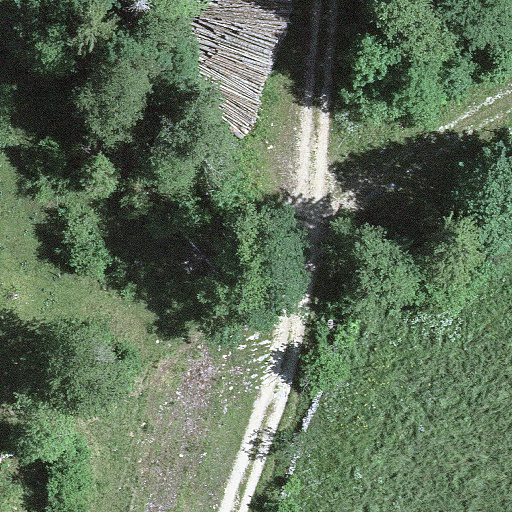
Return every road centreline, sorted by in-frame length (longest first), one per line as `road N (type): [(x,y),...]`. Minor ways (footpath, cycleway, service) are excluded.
road 1 (track): [(312,219),(235,511)]
road 2 (track): [(511,99),(312,219)]
road 3 (track): [(312,219),(330,0)]
